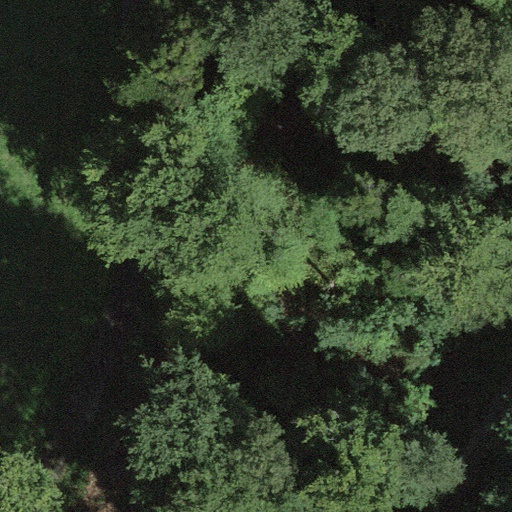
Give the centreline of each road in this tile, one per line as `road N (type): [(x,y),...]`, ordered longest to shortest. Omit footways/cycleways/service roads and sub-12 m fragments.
road 1 (track): [(152,133),(146,234),(129,304),(36,511)]
road 2 (track): [(511,383),(435,511)]
road 3 (track): [(152,133),(147,0)]
